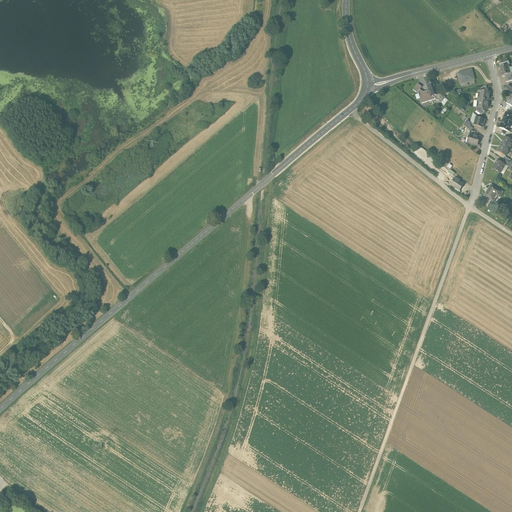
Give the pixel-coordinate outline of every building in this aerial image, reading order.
[(507,65),(498,67),(501,76),(502,75),(511,72),(511,71),(511,67),(508,68),(507,65)] [(471,70),(458,74),(461,83),(474,80),(471,70)] [(511,72),(502,75),(502,77),(504,77),(505,83),(511,80),(511,72)] [(434,81),(426,83),(429,91),(423,92),(420,90),(419,94),(422,104),(436,99),(432,96),(438,94),(434,81)] [(422,87),(418,84),(413,90),(419,94),(420,90),(422,87)] [(485,92),(480,91),(479,100),(489,101),(490,94),(489,94),(489,92),(488,92),(488,91),(487,90),(486,89),(485,90),(485,92)] [(445,98),(439,93),(438,94),(432,96),(436,99),(441,103),(445,98)] [(489,101),(479,100),(478,109),(482,110),(482,111),(483,112),(484,112),(485,111),(485,110),(487,110),(487,108),(488,108),(489,101)] [(511,115),(505,113),(502,121),(510,123),(511,120),(511,119),(511,115)] [(485,120),(476,117),(475,122),(476,122),(475,126),(482,128),(485,120)] [(510,123),(502,121),(499,128),(508,132),(509,128),(508,127),(510,123)] [(470,126),(465,123),(463,126),(470,131),(473,129),(470,126)] [(503,137),(500,136),(501,135),(496,133),(491,145),(494,147),(495,146),(499,147),(503,137)] [(480,138),(469,135),(468,139),(470,140),(468,144),(477,146),(480,138)] [(511,142),(511,140),(505,137),(501,144),(508,148),(510,144),(511,145),(511,142)] [(508,148),(501,144),(497,152),(505,156),(507,152),(506,152),(508,148)] [(508,163),(503,159),(501,163),(505,165),(508,167),(510,164),(508,163)] [(497,161),(492,169),(500,173),(505,165),(501,163),(497,161)] [(460,181),(456,178),(451,185),(460,191),(464,185),(460,182),(460,181)] [(502,193),(491,185),(484,196),(491,201),(494,202),(498,195),(500,197),(502,193)]
